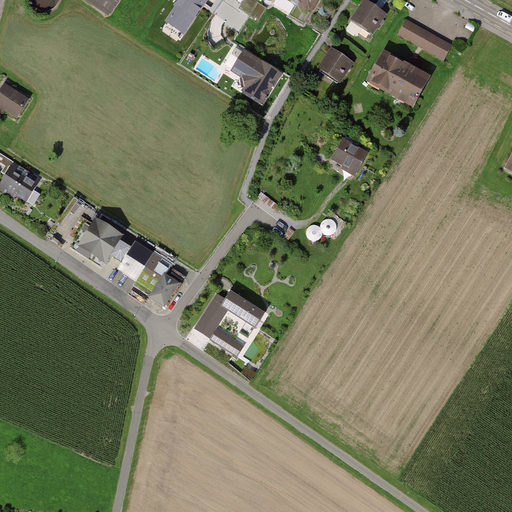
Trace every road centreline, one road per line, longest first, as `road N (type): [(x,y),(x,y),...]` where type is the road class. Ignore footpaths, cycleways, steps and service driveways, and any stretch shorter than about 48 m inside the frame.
road 1 (track): [(164,330),(422,511)]
road 2 (residential): [(164,330),(0,217)]
road 3 (track): [(118,511),(149,356),(164,330)]
